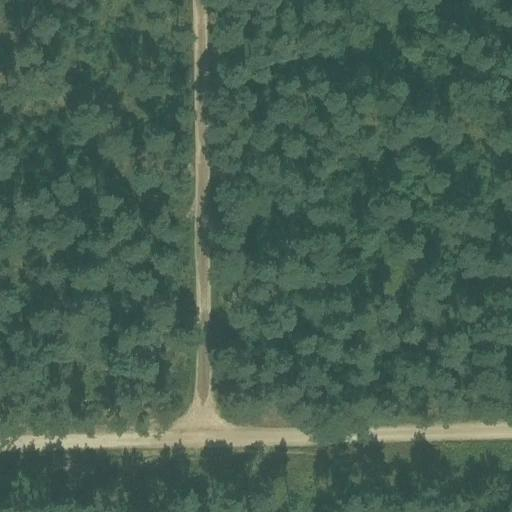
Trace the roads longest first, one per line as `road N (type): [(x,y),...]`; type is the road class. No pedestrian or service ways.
road 1 (track): [(0,441),(511,428)]
road 2 (track): [(207,435),(195,0)]
